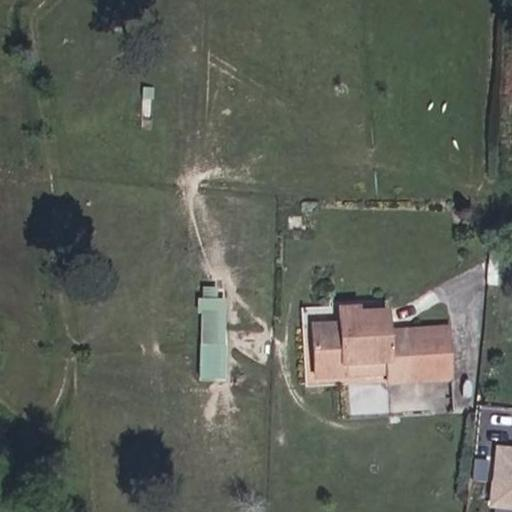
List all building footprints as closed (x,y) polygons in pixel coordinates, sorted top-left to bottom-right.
[(202,285),(199,377),(226,378),(229,286),(202,285)] [(344,313),(345,326),(314,328),(315,333),(393,327),(392,314),(364,312),(344,313)] [(313,320),(305,320),(304,379),(312,379),(313,320)] [(318,381),(355,378),(355,366),(395,363),(396,375),(396,385),(456,379),(452,330),(394,334),(393,327),(315,333),(318,381)] [(355,366),(355,378),(396,375),(395,363),(355,366)] [(511,445),(491,444),(486,505),(511,506),(511,445)] [(473,480),(486,480),(486,457),(473,457),(473,480)]
